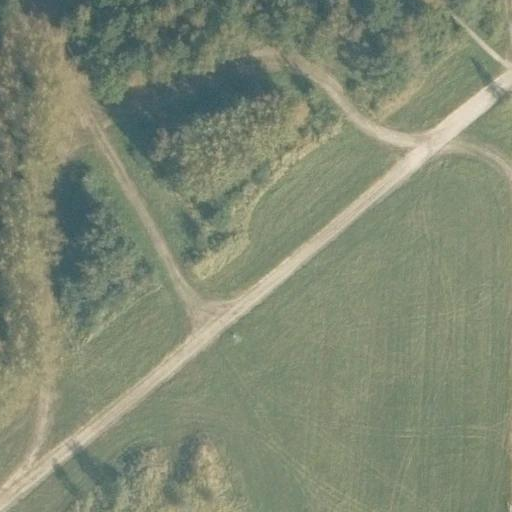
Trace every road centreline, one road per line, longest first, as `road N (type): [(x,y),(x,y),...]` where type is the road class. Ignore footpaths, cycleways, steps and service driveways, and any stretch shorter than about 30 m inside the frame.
road 1 (unknown): [(391,188),(333,81),(304,68),(251,70),(89,120),(52,182),(39,246),(40,391),(31,474)]
road 2 (track): [(511,92),(0,499)]
road 3 (track): [(210,331),(28,0)]
